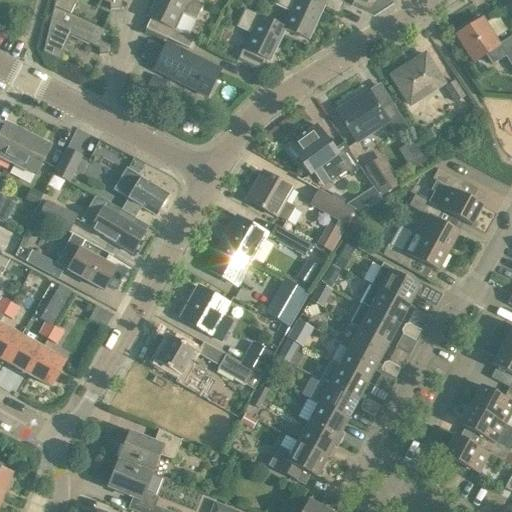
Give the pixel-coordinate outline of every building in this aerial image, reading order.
[(55,0),(53,7),(70,15),(70,14),(76,0),(100,0),(109,4),(110,11),(122,9),(121,0),(55,0)] [(195,0),(154,0),(146,18),(174,31),(169,41),(188,50),(193,39),(174,30),(181,15),(195,21),(203,4),(195,0)] [(288,12),(281,26),(281,27),(282,27),(281,28),(285,30),(305,39),(321,6),(338,15),(343,4),(335,0),(318,0),(317,4),(308,0),(276,0),(275,5),(288,12)] [(70,15),(53,7),(42,54),(58,61),(70,36),(98,49),(99,56),(111,55),(109,33),(70,14),(70,15)] [(281,27),(281,26),(244,9),(236,27),(249,34),(237,60),(261,71),(266,61),(270,63),(285,30),(281,28),(282,27),(281,27)] [(485,20),(471,29),(466,26),(459,31),(459,36),(458,37),(475,64),(488,56),(494,66),(508,57),(511,64),(511,38),(501,45),(485,20)] [(140,58),(155,65),(163,47),(149,41),(140,58)] [(221,70),(166,42),(153,71),(207,98),(221,70)] [(447,84),(428,55),(394,77),(412,106),(447,84)] [(150,74),(139,70),(135,81),(146,85),(150,74)] [(464,97),(454,82),(445,88),(455,103),(464,97)] [(134,86),(127,84),(124,94),(131,95),(134,86)] [(382,111),(370,92),(338,113),(359,144),(391,123),(395,130),(407,123),(394,103),(382,111)] [(0,137),(0,158),(13,165),(28,135),(7,124),(0,137)] [(334,150),(318,127),(291,147),(311,175),(320,169),(330,183),(347,172),(349,176),(361,168),(343,143),(334,150)] [(28,135),(13,165),(35,177),(50,147),(28,135)] [(81,157),(66,150),(53,176),(68,183),(81,157)] [(363,169),(381,198),(401,186),(383,156),(363,169)] [(120,211),(134,219),(140,208),(155,216),(168,195),(125,170),(113,191),(127,199),(120,211)] [(437,208),(440,210),(473,228),(483,208),(457,194),(462,183),(439,170),(433,181),(448,189),(437,208)] [(293,190),(265,174),(250,201),(278,217),(293,190)] [(348,206),(362,214),(382,200),(374,188),(348,206)] [(354,210),(317,189),(309,205),(345,226),(354,210)] [(17,200),(0,190),(0,222),(4,225),(17,200)] [(149,228),(134,219),(120,211),(94,195),(79,220),(134,253),(149,228)] [(425,216),(414,235),(449,254),(460,234),(434,220),(440,210),(437,208),(417,197),(410,208),(425,216)] [(76,217),(45,201),(38,217),(68,232),(76,217)] [(224,245),(253,261),(268,235),(239,218),(224,245)] [(332,254),(345,231),(329,223),(317,245),(332,254)] [(310,246),(294,237),(275,225),(269,237),(304,257),(308,251),(311,253),(314,248),(310,246)] [(439,273),(449,254),(414,235),(404,254),(390,246),(384,257),(407,269),(413,259),(439,273)] [(345,272),(357,249),(345,243),(333,266),(345,272)] [(238,287),(253,261),(224,245),(209,270),(238,287)] [(117,269),(82,249),(69,271),(105,291),(117,269)] [(64,269),(31,251),(25,262),(58,280),(64,269)] [(308,261),(297,278),(310,286),(321,269),(308,261)] [(383,264),(371,287),(409,308),(420,287),(392,272),(393,269),(383,264)] [(342,272),(333,266),(322,283),(332,289),(342,272)] [(283,280),(269,305),(264,314),(289,328),(309,294),(283,280)] [(62,284),(44,317),(58,325),(76,292),(62,284)] [(331,291),(320,285),(311,301),(321,307),(331,291)] [(400,326),(409,308),(371,287),(361,305),(400,326)] [(234,323),(224,317),(230,306),(199,288),(181,319),(223,342),(234,323)] [(0,322),(4,316),(3,315),(10,303),(1,298),(0,300),(0,322)] [(10,303),(3,315),(4,316),(11,320),(18,307),(10,303)] [(400,326),(361,305),(351,323),(361,329),(390,344),(400,326)] [(93,319),(111,325),(116,314),(98,307),(93,319)] [(312,329),(298,321),(287,339),(302,347),(312,329)] [(44,323),(38,335),(47,340),(54,328),(44,323)] [(21,336),(0,324),(0,358),(7,362),(21,336)] [(404,336),(409,338),(415,327),(410,325),(406,326),(403,332),(404,336)] [(415,327),(409,338),(417,342),(423,332),(415,327)] [(511,327),(502,346),(511,351),(511,327)] [(54,328),(47,340),(55,345),(62,332),(54,328)] [(390,344),(361,329),(351,348),(380,364),(390,344)] [(42,349),(21,336),(7,362),(28,374),(42,349)] [(171,338),(169,342),(166,341),(159,354),(161,355),(157,362),(179,374),(174,382),(205,399),(214,382),(204,376),(206,372),(189,363),(195,352),(171,338)] [(299,347),(287,340),(277,359),(289,365),(299,347)] [(251,342),(239,364),(262,377),(274,355),(251,342)] [(262,377),(239,364),(203,344),(197,354),(219,367),(217,370),(254,391),(262,377)] [(511,377),(511,389),(511,390),(511,351),(502,346),(491,366),(511,377)] [(380,364),(351,348),(340,368),(369,384),(380,364)] [(65,361),(42,349),(28,374),(50,386),(65,361)] [(359,402),(369,384),(340,368),(330,363),(320,381),(330,387),(359,402)] [(384,374),(389,376),(395,365),(390,363),(386,363),(383,370),(384,374)] [(395,365),(389,376),(397,380),(402,369),(395,365)] [(309,400),(320,406),(349,421),(359,402),(330,387),(320,381),(319,381),(309,400)] [(480,387),(470,407),(505,425),(511,412),(511,390),(506,401),(480,387)] [(258,397),(265,401),(270,392),(263,389),(258,397)] [(265,401),(258,397),(254,406),(261,410),(265,401)] [(364,412),(369,414),(374,403),(370,401),(365,402),(362,408),(364,412)] [(376,418),(382,407),(374,403),(369,414),(376,418)] [(349,421),(320,406),(310,425),(339,440),(349,421)] [(485,440),(480,450),(489,455),(509,466),(511,460),(511,453),(509,452),(511,446),(511,428),(505,425),(470,407),(460,426),(485,440)] [(257,421),(245,414),(240,423),(252,430),(257,421)] [(339,440),(310,425),(300,444),(329,459),(339,440)] [(129,435),(119,462),(153,475),(161,456),(172,461),(181,440),(158,431),(153,444),(129,435)] [(489,455),(480,450),(454,436),(443,457),(479,476),(489,455)] [(318,479),(329,459),(300,444),(294,454),(282,448),(271,467),(308,487),(313,477),(318,479)] [(146,493),(153,475),(119,462),(107,490),(133,500),(129,511),(130,511),(169,511),(157,507),(160,499),(146,493)] [(0,495),(4,497),(14,474),(0,468),(0,495)] [(329,511),(311,502),(305,511),(329,511)]
